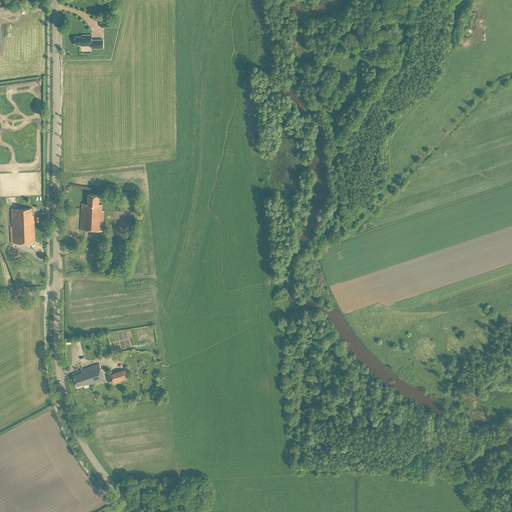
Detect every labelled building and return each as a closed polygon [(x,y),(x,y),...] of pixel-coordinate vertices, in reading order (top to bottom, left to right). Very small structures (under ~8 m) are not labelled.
[(92,35),(84,35),(82,35),(82,36),(75,36),(75,44),(81,44),(81,46),(91,45),(91,48),(103,48),(103,39),(92,40),(92,35)] [(100,204),(100,194),(88,193),(88,204),(82,203),(81,230),(103,231),(104,211),(102,211),(102,204),(100,204)] [(32,208),(11,209),(13,243),(35,242),(34,215),(32,215),(32,208)] [(81,370),(82,373),(73,375),(77,386),(83,384),(83,385),(88,383),(88,384),(104,379),(99,364),(81,370)] [(113,385),(128,380),(127,376),(128,376),(126,368),(109,374),(109,375),(106,376),(108,382),(112,381),(113,385)]
